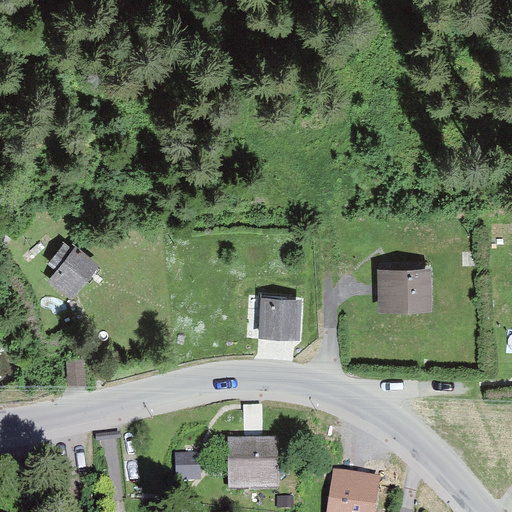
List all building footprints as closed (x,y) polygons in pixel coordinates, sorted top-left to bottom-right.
[(78,300),(88,288),(79,280),(91,265),(65,244),(43,271),(78,300)] [(430,268),(377,271),(379,314),(432,312),(430,268)] [(260,300),(259,339),(301,341),(302,301),(260,300)] [(90,377),(86,352),(69,354),(73,379),(90,377)] [(264,435),(263,405),(243,405),(244,435),(264,435)] [(278,486),(277,435),(227,436),(228,487),(278,486)] [(176,450),(177,476),(198,475),(196,449),(176,450)] [(335,479),(330,511),(367,511),(371,484),(335,479)]
